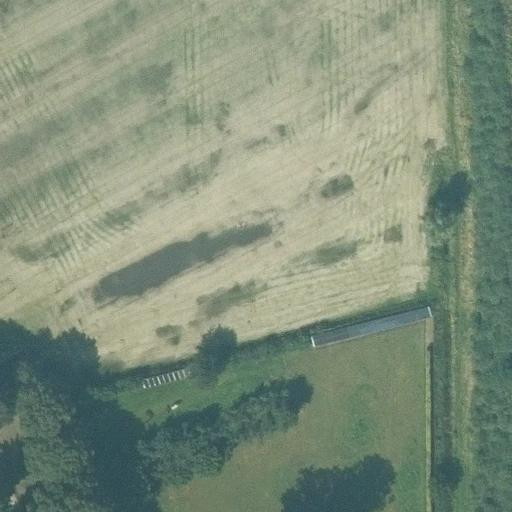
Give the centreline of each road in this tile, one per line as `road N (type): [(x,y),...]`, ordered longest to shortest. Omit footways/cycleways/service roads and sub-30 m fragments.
road 1 (residential): [(117,112),(39,159),(0,87)]
road 2 (residential): [(57,0),(117,112)]
